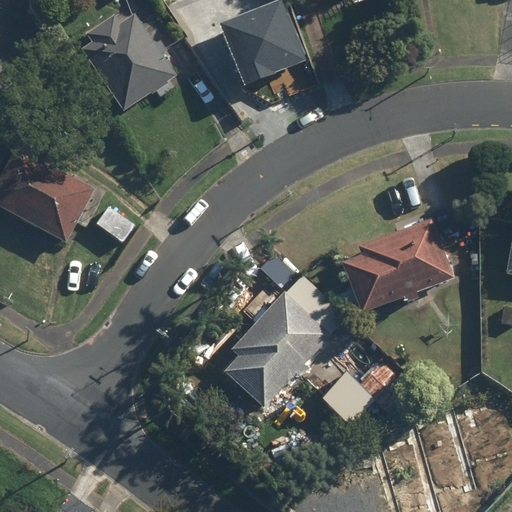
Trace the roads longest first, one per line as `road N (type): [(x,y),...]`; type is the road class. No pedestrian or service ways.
road 1 (residential): [(511,104),(449,106),(353,125),(260,173),(217,207),(174,258),(69,418)]
road 2 (residential): [(189,511),(69,418)]
